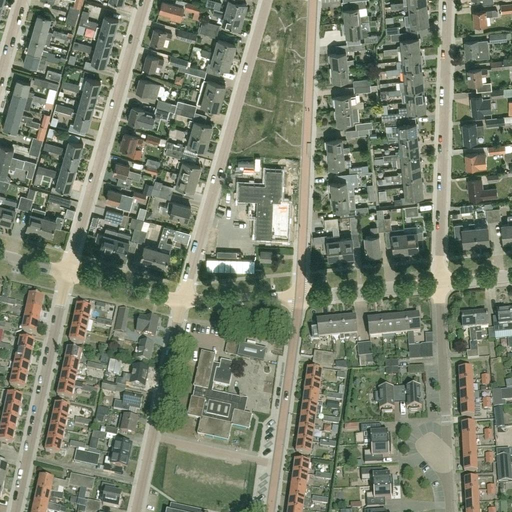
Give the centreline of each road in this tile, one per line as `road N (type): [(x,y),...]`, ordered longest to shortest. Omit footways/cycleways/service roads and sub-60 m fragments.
road 1 (residential): [(181,300),(269,0)]
road 2 (residential): [(312,0),(299,298)]
road 3 (residential): [(145,0),(67,276)]
road 4 (residential): [(449,0),(440,284)]
road 5 (residential): [(67,276),(15,511)]
road 6 (residential): [(449,476),(440,284)]
road 7 (residential): [(299,298),(276,465)]
road 8 (residential): [(151,439),(181,300)]
road 9 (residential): [(299,298),(440,284)]
road 10 (residential): [(276,465),(151,439)]
